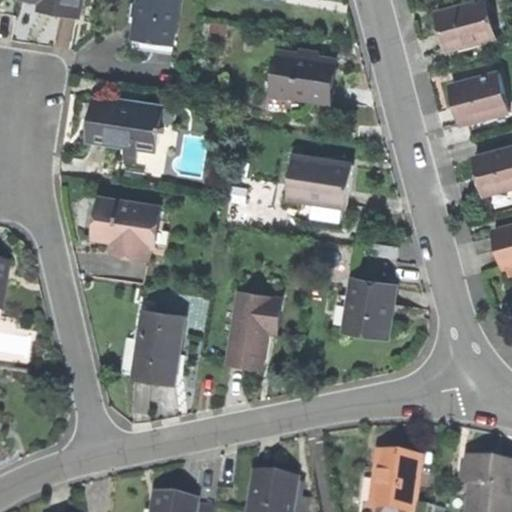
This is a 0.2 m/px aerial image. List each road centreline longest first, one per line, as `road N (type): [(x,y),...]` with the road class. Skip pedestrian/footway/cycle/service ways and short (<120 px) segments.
road 1 (residential): [(488,382),(454,305),(375,0)]
road 2 (residential): [(488,382),(96,456)]
road 3 (residential): [(96,456),(40,220),(7,126)]
